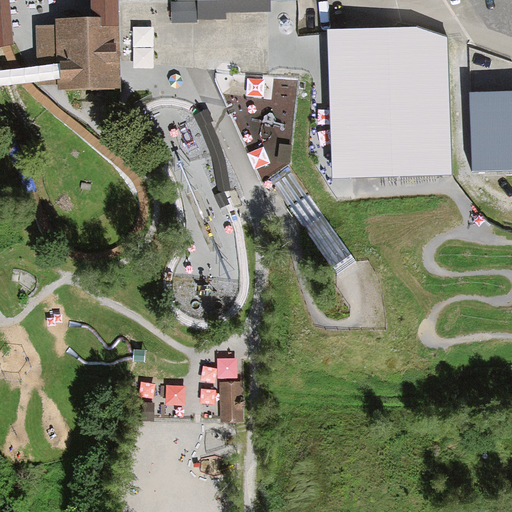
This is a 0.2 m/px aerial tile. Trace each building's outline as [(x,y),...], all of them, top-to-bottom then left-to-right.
[(105,21),(56,22),(57,78),(57,91),(118,90),(118,21),(105,21)] [(157,25),(124,24),(123,61),(156,62),(157,25)] [(417,31),(326,37),(334,183),(451,175),(448,42),(417,31)] [(474,176),(511,174),(511,95),(472,97),(474,176)] [(208,110),(195,118),(201,130),(213,161),(220,195),(231,192),(225,157),(212,125),(215,123),(208,110)] [(146,351),(134,351),(134,355),(134,359),(134,363),(146,363),(146,351)]
